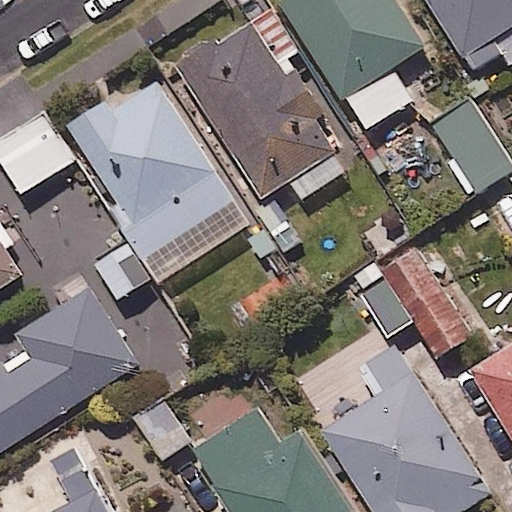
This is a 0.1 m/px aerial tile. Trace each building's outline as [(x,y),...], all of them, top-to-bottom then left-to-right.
[(426,42),(397,0),(283,0),(369,126),(413,96),(392,65),(426,42)] [(511,0),(432,0),(479,71),(506,54),(511,61),(511,60),(511,0)] [(315,112),(326,105),(300,66),(301,66),(303,70),(318,60),(301,33),(296,36),(276,5),(254,19),(184,65),(266,191),(293,174),(316,210),(360,182),(336,146),(315,113),(315,112)] [(119,90),(69,123),(106,178),(97,184),(161,280),(254,218),(159,77),(126,99),(119,90)] [(469,193),(511,167),(511,161),(483,114),(497,105),(486,86),(433,117),(455,153),(448,157),(469,193)] [(46,106),(0,136),(0,154),(24,192),(79,157),(46,106)] [(288,219),(272,230),(286,251),(324,226),(305,197),(283,211),(288,219)] [(0,284),(22,271),(6,244),(16,238),(0,211),(0,284)] [(417,315),(438,351),(479,327),(427,237),(386,262),(417,315)] [(151,277),(132,241),(99,260),(118,295),(151,277)] [(381,265),(378,260),(356,273),(390,332),(412,319),(381,265)] [(0,447),(138,362),(90,286),(20,330),(29,345),(0,363),(0,447)] [(324,427),(379,511),(456,511),(492,489),(392,335),(365,352),(387,386),(324,427)] [(511,341),(474,365),(511,424),(511,341)] [(191,436),(164,396),(137,414),(165,454),(191,436)] [(281,438),(261,405),(196,445),(237,511),(360,511),(306,423),(281,438)] [(114,511),(89,465),(65,478),(83,511),(114,511)]
